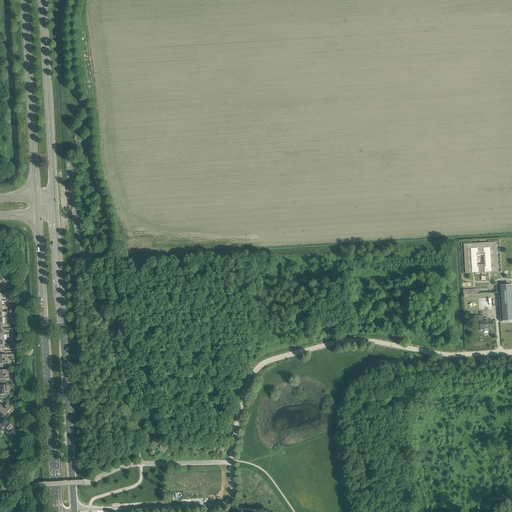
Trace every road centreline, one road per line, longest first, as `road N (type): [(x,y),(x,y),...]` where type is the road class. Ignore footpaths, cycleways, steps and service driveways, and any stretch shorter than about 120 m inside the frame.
road 1 (unclassified): [(87,511),(226,503),(245,390),(269,360),(349,341),(452,354),(511,351)]
road 2 (secondary): [(73,511),(55,242)]
road 3 (secondary): [(39,249),(57,511)]
road 4 (secondary): [(24,0),(34,166)]
road 5 (secondary): [(51,157),(42,0)]
